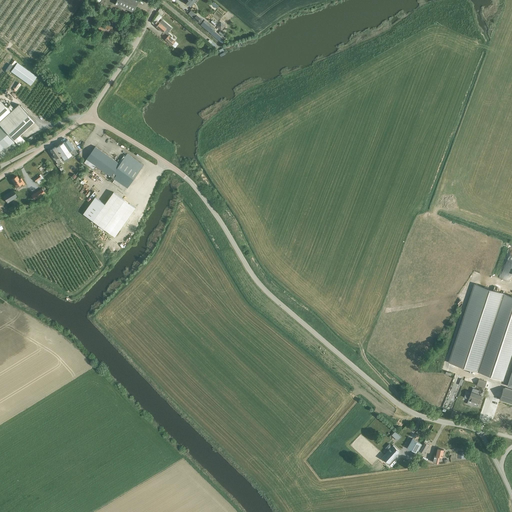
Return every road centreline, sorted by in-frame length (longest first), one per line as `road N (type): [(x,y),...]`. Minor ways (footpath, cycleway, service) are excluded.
road 1 (tertiary): [(480,429),(397,402),(264,288),(186,176),(89,114)]
road 2 (tertiary): [(89,114),(159,0)]
